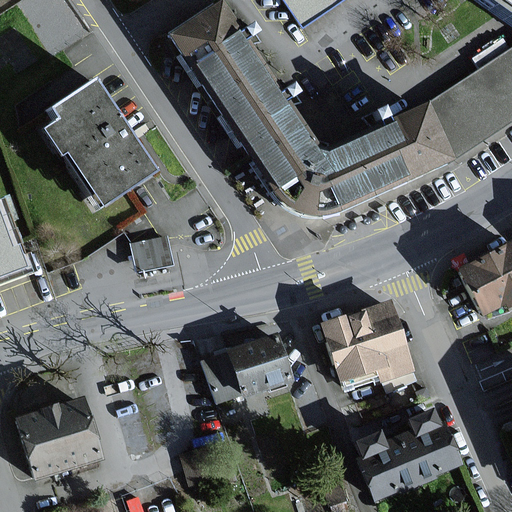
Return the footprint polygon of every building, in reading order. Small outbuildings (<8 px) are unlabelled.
[(53,2),(70,33),(82,26),(66,0),(22,0),(38,27),(49,21),(42,8),(53,2)] [(360,205),(460,156),(430,102),(390,120),(322,152),(285,97),(246,36),(222,0),(221,0),(169,36),(271,187),(280,201),(288,208),(295,211),(302,214),(309,216),(318,217),(328,216),(335,214),(341,213),(347,209),(351,207),(359,206),(360,205)] [(342,0),(276,0),(297,30),(342,0)] [(511,0),(484,0),(511,20),(511,0)] [(511,46),(430,102),(460,156),(511,120),(511,46)] [(143,177),(82,86),(35,116),(43,129),(31,137),(50,165),(54,163),(87,214),(143,177)] [(0,212),(0,286),(25,277),(0,212)] [(511,243),(459,271),(484,318),(511,303),(511,243)] [(388,305),(325,326),(346,392),(409,371),(388,305)] [(274,338),(200,362),(217,414),(291,390),(274,338)] [(77,401),(8,421),(26,484),(95,464),(77,401)] [(376,432),(344,445),(367,505),(452,472),(430,414),(399,426),(402,435),(380,444),(376,432)] [(219,444),(177,456),(184,486),(235,482),(219,444)]
